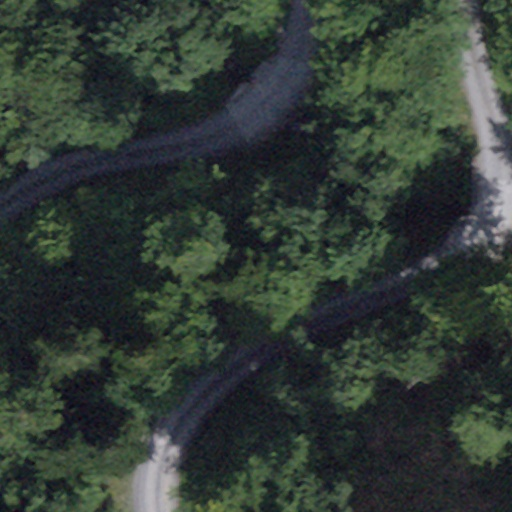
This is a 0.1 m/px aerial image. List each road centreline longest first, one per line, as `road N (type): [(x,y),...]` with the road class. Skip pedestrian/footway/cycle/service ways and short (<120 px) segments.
road 1 (track): [(464,0),(498,163),(500,197),(489,224),(473,244),(232,352),(197,381),(156,465),(157,511)]
road 2 (track): [(0,205),(63,165),(195,146),(254,118),(282,89),(301,50),(309,0)]
